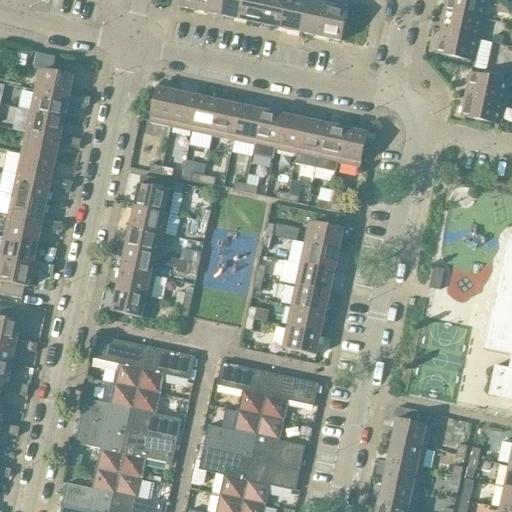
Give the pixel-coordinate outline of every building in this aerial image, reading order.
[(202,0),(180,0),(179,8),(200,13),(202,0)] [(223,0),(202,0),(200,13),(220,17),(223,0)] [(223,0),(220,17),(240,21),(244,0),(223,0)] [(244,0),(240,21),(260,26),(265,0),(244,0)] [(286,0),(265,0),(260,26),(280,30),(286,0)] [(306,2),(297,0),(286,0),(280,30),(300,34),(306,2)] [(486,0),(447,0),(447,3),(445,2),(444,10),(445,10),(445,12),(482,20),(486,0)] [(326,6),(306,2),(300,34),(319,39),(326,6)] [(347,11),(326,6),(319,39),(341,43),(347,11)] [(482,20),(445,12),(445,15),(443,14),(441,22),(443,22),(441,34),(478,42),(482,20)] [(441,34),(440,34),(438,45),(436,45),(435,52),(436,52),(436,55),(473,63),(478,42),(441,34)] [(73,78),(39,70),(34,92),(68,100),(69,95),(73,78)] [(508,83),(470,75),(470,78),(468,77),(467,85),(468,85),(466,97),(503,105),(508,83)] [(177,94),(156,89),(148,124),(170,129),(177,94)] [(64,121),(67,104),(77,106),(79,97),(69,95),(68,100),(34,92),(30,110),(30,113),(64,121)] [(198,99),(177,94),(170,129),(191,133),(198,99)] [(88,108),(90,100),(79,97),(77,106),(88,108)] [(503,105),(466,97),(463,108),(462,108),(460,115),(462,116),(461,118),(498,126),(503,105)] [(219,103),(198,99),(191,133),(212,138),(219,103)] [(240,108),(219,103),(212,138),(233,142),(240,108)] [(254,147),(261,112),(240,108),(233,142),(254,147)] [(275,151),(282,117),(261,112),(254,147),(252,156),(273,161),(275,151)] [(64,121),(30,113),(25,134),(59,142),(60,137),(64,121)] [(296,156),(303,121),(282,117),(275,151),(296,156)] [(315,169),(324,126),(303,121),(296,156),(294,165),(315,169)] [(338,165),(345,130),(324,126),(315,169),(336,174),(338,165)] [(359,169),(367,135),(345,130),(338,165),(359,169)] [(59,142),(25,134),(20,155),(55,163),(58,146),(68,148),(70,139),(60,137),(59,142)] [(81,141),(70,139),(68,148),(79,150),(81,141)] [(55,163),(20,155),(16,176),(50,183),(51,179),(55,163)] [(150,166),(149,174),(160,176),(161,168),(150,166)] [(173,171),(161,168),(160,176),(172,179),(173,171)] [(192,175),(190,183),(202,185),(203,177),(192,175)] [(50,183),(16,176),(12,197),(46,204),(50,188),(60,190),(61,181),(51,179),(50,183)] [(215,180),(203,177),(202,185),(213,188),(215,180)] [(146,178),(144,187),(173,194),(175,184),(146,178)] [(72,183),(61,181),(60,190),(70,192),(72,183)] [(234,184),(232,192),(244,194),(245,186),(234,184)] [(144,187),(138,186),(134,208),(168,215),(173,194),(144,187)] [(257,189),(245,186),(244,194),(255,197),(257,189)] [(276,193),(274,201),(286,203),(287,195),(276,193)] [(299,198),(287,195),(286,203),(297,206),(299,198)] [(46,204),(12,197),(7,218),(41,225),(42,221),(46,204)] [(318,202),(316,210),(327,212),(329,204),(318,202)] [(358,219),(361,204),(351,202),(348,217),(358,219)] [(341,207),(329,204),(327,212),(339,215),(341,207)] [(168,215),(134,208),(129,229),(163,236),(168,215)] [(202,211),(200,222),(208,224),(210,212),(202,211)] [(41,225),(7,218),(3,239),(37,246),(40,230),(50,232),(52,223),(42,221),(41,225)] [(208,224),(200,222),(198,234),(205,235),(208,224)] [(63,225),(52,223),(50,232),(61,234),(63,225)] [(343,230),(308,223),(304,245),(338,252),(343,230)] [(274,226),(266,224),(264,236),(272,238),(274,226)] [(274,226),(272,238),(282,240),(285,228),(274,226)] [(163,236),(129,229),(125,250),(159,257),(163,236)] [(272,238),(264,236),(261,248),(269,249),(272,238)] [(511,238),(507,237),(483,352),(511,358),(508,370),(494,367),(488,397),(511,402),(511,238)] [(37,246),(3,239),(0,250),(0,260),(32,267),(33,263),(37,246)] [(338,252),(304,245),(299,266),(334,273),(338,252)] [(159,257),(125,250),(120,271),(154,278),(159,257)] [(191,263),(193,253),(185,251),(183,261),(191,263)] [(199,266),(201,254),(193,253),(191,263),(191,264),(199,266)] [(32,267),(0,260),(0,282),(28,289),(32,272),(42,274),(43,265),(33,263),(32,267)] [(199,266),(191,264),(188,276),(196,277),(199,266)] [(54,267),(43,265),(42,274),(52,276),(54,267)] [(265,268),(257,266),(255,278),(263,280),(265,268)] [(334,273),(299,266),(295,287),(329,294),(334,273)] [(443,271),(433,269),(429,288),(428,289),(439,291),(443,271)] [(154,278),(120,271),(116,292),(150,299),(154,278)] [(263,280),(255,278),(252,289),(260,291),(263,280)] [(329,294),(295,287),(290,307),(325,315),(329,294)] [(150,299),(116,292),(111,314),(117,315),(129,317),(145,321),(150,299)] [(184,295),(182,306),(190,308),(192,296),(184,295)] [(190,308),(182,306),(179,318),(187,319),(190,308)] [(0,341),(16,345),(17,341),(20,324),(9,321),(11,310),(0,307),(0,341)] [(325,315),(290,307),(286,328),(320,336),(325,315)] [(256,310),(248,308),(246,320),(254,322),(256,310)] [(129,317),(117,315),(115,322),(127,325),(129,317)] [(254,322),(246,320),(243,331),(251,333),(254,322)] [(320,336),(286,328),(281,350),(316,357),(320,336)] [(146,348),(98,338),(93,361),(118,366),(114,386),(137,391),(146,348)] [(16,345),(0,341),(0,363),(11,366),(15,350),(25,352),(27,343),(17,341),(16,345)] [(37,345),(27,343),(25,352),(35,354),(37,345)] [(194,359),(146,348),(137,391),(160,396),(164,376),(190,382),(194,359)] [(11,366),(0,363),(0,385),(7,387),(8,383),(11,366)] [(269,375),(221,364),(216,387),(241,393),(237,413),(260,418),(269,375)] [(318,385),(269,375),(260,418),(283,423),(288,403),(313,408),(318,385)] [(7,387),(0,385),(0,407),(2,408),(6,391),(16,394),(18,385),(8,383),(7,387)] [(28,387),(18,385),(16,394),(26,396),(28,387)] [(109,406),(84,401),(79,423),(128,433),(137,391),(114,386),(109,406)] [(181,421),(156,416),(160,396),(137,391),(128,433),(176,444),(181,421)] [(232,433),(207,427),(203,449),(251,460),(260,418),(237,413),(232,433)] [(304,448),(279,443),(283,423),(260,418),(251,460),(300,470),(304,448)] [(430,428),(396,421),(391,443),(425,450),(430,428)] [(128,433),(79,423),(74,445),(100,451),(95,470),(119,475),(128,433)] [(0,434),(7,436),(9,427),(0,425),(0,434)] [(19,429),(9,427),(7,436),(17,438),(19,429)] [(176,444),(128,433),(119,475),(142,481),(146,461),(171,466),(176,444)] [(425,450),(391,443),(386,464),(421,471),(425,450)] [(467,448),(458,446),(456,456),(464,458),(467,448)] [(251,460),(203,449),(198,472),(223,477),(219,497),(242,502),(251,460)] [(480,451),(471,449),(469,459),(478,461),(480,451)] [(478,461),(469,459),(467,469),(476,471),(478,461)] [(300,470),(251,460),(242,502),(265,507),(270,487),(295,493),(300,470)] [(421,471),(386,464),(382,485),(416,492),(421,471)] [(10,471),(0,468),(0,477),(8,480),(10,471)] [(462,469),(453,468),(451,477),(460,479),(462,469)] [(473,482),(476,471),(467,469),(465,480),(473,482)] [(91,490),(66,485),(61,507),(82,511),(110,511),(119,475),(95,470),(91,490)] [(161,511),(163,506),(138,500),(142,481),(119,475),(110,511),(161,511)] [(460,479),(451,477),(449,488),(458,489),(460,479)] [(471,493),(473,482),(465,480),(462,492),(471,493)] [(411,511),(416,492),(382,485),(377,506),(405,511),(411,511)] [(511,511),(511,490),(504,489),(499,510),(511,511)] [(471,493),(462,492),(460,501),(469,503),(471,493)] [(215,511),(191,511),(189,511),(239,511),(242,502),(219,497),(215,511)] [(466,511),(469,503),(460,501),(458,511),(459,511),(466,511)] [(264,511),(265,507),(242,502),(239,511),(264,511)]
